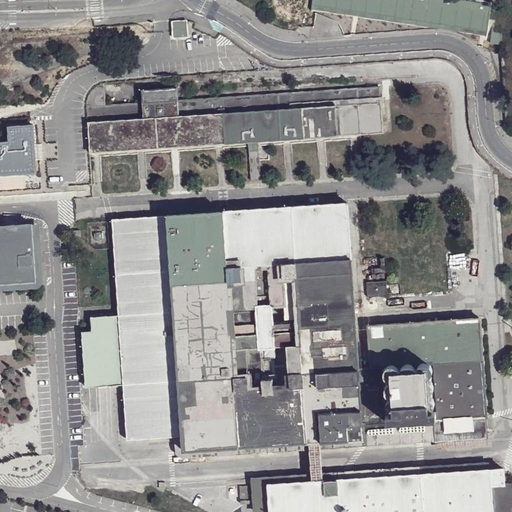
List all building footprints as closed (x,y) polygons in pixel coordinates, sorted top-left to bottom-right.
[(315,0),(313,11),(359,17),(361,0),(315,0)] [(361,0),(359,17),(401,24),(404,0),(361,0)] [(486,37),(492,2),(481,0),(404,0),(401,24),(486,37)] [(187,21),(171,21),(172,37),(187,36),(187,21)] [(499,40),(490,38),(489,49),(499,50),(499,40)] [(226,138),(223,99),(179,102),(177,90),(144,92),(145,104),(106,106),(104,85),(101,86),(98,88),(93,92),(90,96),(87,101),(87,108),(89,146),(226,138)] [(383,127),(380,90),(278,96),(281,135),(359,130),(383,127)] [(278,96),(223,99),(226,138),(281,135),(278,96)] [(0,173),(32,172),(29,127),(5,128),(6,143),(0,143),(0,173)] [(383,134),(383,127),(359,130),(360,136),(383,134)] [(360,136),(359,130),(281,135),(281,140),(360,136)] [(281,140),(281,135),(226,138),(226,144),(281,140)] [(226,144),(226,138),(89,146),(90,153),(226,144)] [(260,172),(258,148),(249,148),(251,173),(252,181),(261,181),(260,172)] [(0,203),(68,199),(67,191),(0,195),(0,203)] [(176,438),(183,438),(183,450),(488,429),(481,318),(367,326),(370,368),(358,368),(347,204),(113,220),(119,315),(92,317),(94,352),(85,352),(89,408),(125,405),(128,441),(176,438)] [(36,283),(0,285),(0,291),(42,289),(38,226),(32,226),(36,283)] [(32,226),(0,228),(0,285),(36,283),(32,226)] [(367,284),(368,299),(389,298),(388,282),(367,284)] [(370,304),(368,306),(369,309),(371,312),(374,313),(377,311),(378,309),(378,306),(376,303),(373,303),(370,304)] [(183,450),(183,438),(176,438),(178,456),(311,447),(321,447),(488,435),(488,429),(183,450)] [(321,447),(311,447),(313,476),(324,475),(321,447)] [(313,476),(255,480),(255,486),(489,470),(489,463),(324,475),(313,476)] [(255,486),(241,487),(242,503),(257,502),(258,511),(272,511),(271,511),(505,511),(504,481),(503,469),(489,470),(255,486)]
